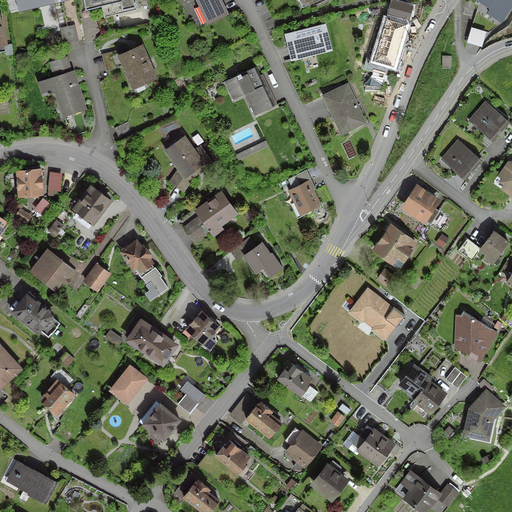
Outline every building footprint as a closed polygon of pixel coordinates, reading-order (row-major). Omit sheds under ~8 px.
[(18,11),(18,10),(39,6),(38,0),(14,0),(17,11),(18,11)] [(132,0),(82,0),(85,10),(127,0),(131,0),(133,6),(131,7),(131,8),(134,7),(132,0)] [(195,0),(198,5),(202,3),(210,20),(206,22),(207,23),(226,14),(219,0),(195,0)] [(283,0),(266,0),(274,17),(288,10),(283,0)] [(502,19),(511,3),(511,0),(494,0),(490,6),(487,10),(502,19)] [(392,2),(389,13),(407,18),(410,7),(392,2)] [(125,26),(154,20),(152,9),(122,16),(125,26)] [(113,16),(98,19),(102,34),(116,30),(113,16)] [(395,67),(393,66),(405,24),(385,18),(374,55),(372,54),(370,61),(366,59),(364,67),(378,71),(380,64),(395,68),(395,67)] [(62,43),(77,40),(74,24),(59,27),(62,43)] [(323,26),(285,35),(291,56),(301,54),(299,43),(305,41),(308,52),(328,47),(323,26)] [(468,42),(475,44),(479,30),(472,28),(468,42)] [(486,32),(479,30),(475,44),(482,46),(486,32)] [(123,65),(133,87),(154,78),(140,46),(121,54),(120,50),(102,55),(106,70),(123,65)] [(450,57),(442,56),(441,68),(449,68),(450,57)] [(70,112),(70,113),(83,108),(73,79),(74,79),(72,71),(70,71),(65,57),(49,62),(54,77),(38,82),(42,95),(47,94),(50,93),(55,91),(60,103),(68,101),(72,111),(70,112)] [(241,87),(254,114),(272,106),(273,106),(259,75),(258,76),(254,67),(240,74),(239,73),(236,75),(236,76),(223,82),(229,93),(241,87)] [(335,115),(343,132),(363,122),(346,85),(323,96),(332,117),(335,115)] [(499,129),(506,121),(486,103),(477,114),(474,112),(467,120),(482,133),(477,138),(486,146),(497,134),(497,132),(496,130),(498,127),(499,129)] [(132,135),(127,122),(113,128),(119,141),(132,135)] [(115,142),(115,143),(122,159),(123,159),(124,157),(146,147),(139,131),(132,135),(119,141),(115,142)] [(183,137),(164,150),(181,173),(174,184),(169,181),(182,191),(192,176),(192,175),(211,162),(202,149),(196,154),(193,150),(193,151),(183,137)] [(267,146),(264,140),(249,148),(252,153),(267,146)] [(471,167),(478,159),(458,142),(449,152),(448,154),(448,156),(449,157),(453,160),(448,165),(463,179),(469,172),(469,170),(467,169),(470,166),(471,167)] [(511,164),(507,165),(499,177),(504,180),(504,182),(501,187),(511,194),(511,164)] [(40,176),(39,169),(16,171),(18,195),(40,193),(39,176),(40,176)] [(286,179),(290,186),(304,179),(301,172),(303,171),(303,170),(286,179)] [(299,214),(319,204),(308,180),(287,190),(288,191),(290,190),(301,212),(298,213),(299,214)] [(91,223),(108,200),(91,186),(85,194),(84,193),(79,200),(80,201),(73,209),(91,223)] [(425,195),(417,189),(405,207),(422,218),(429,223),(437,211),(431,206),(435,201),(431,199),(433,195),(427,191),(425,195)] [(196,210),(195,208),(178,220),(194,242),(234,213),(220,192),(196,210)] [(44,197),(36,209),(47,216),(55,204),(44,197)] [(24,208),(17,204),(12,213),(24,222),(30,214),(23,209),(24,208)] [(62,225),(55,220),(47,231),(53,236),(62,225)] [(414,243),(390,225),(373,249),(397,266),(414,243)] [(491,263),(507,242),(492,231),(479,248),(479,249),(493,260),(490,263),(491,263)] [(77,248),(85,238),(79,234),(72,244),(77,248)] [(447,238),(442,235),(436,244),(441,247),(447,238)] [(463,255),(473,243),(466,238),(457,250),(463,255)] [(251,250),(244,254),(256,271),(265,264),(271,274),(268,276),(268,277),(281,268),(270,253),(267,255),(259,244),(254,248),(247,239),(231,250),(236,257),(249,248),(251,250)] [(140,248),(135,242),(121,251),(140,278),(154,268),(146,257),(148,256),(142,247),(140,248)] [(479,249),(479,248),(473,243),(463,255),(470,260),(479,249)] [(291,250),(300,265),(310,259),(301,244),(291,250)] [(46,250),(30,271),(54,289),(70,268),(46,250)] [(506,271),(509,264),(505,261),(501,268),(506,271)] [(102,282),(108,274),(96,265),(90,273),(102,282)] [(383,270),(377,279),(391,289),(397,281),(383,270)] [(96,290),(102,282),(90,273),(84,281),(96,290)] [(394,326),(395,326),(403,315),(392,306),(392,307),(366,288),(348,311),(361,321),(364,318),(374,325),(371,329),(384,339),(394,326)] [(15,312),(14,312),(13,313),(14,314),(15,314),(36,332),(38,329),(47,337),(59,323),(49,315),(51,313),(40,304),(42,301),(37,296),(34,299),(29,295),(28,296),(15,312)] [(469,350),(469,353),(478,358),(495,332),(462,311),(457,320),(456,334),(460,334),(459,349),(469,350)] [(208,336),(217,326),(200,312),(186,328),(208,348),(214,342),(208,336)] [(144,351),(157,332),(140,321),(127,339),(129,340),(127,343),(134,348),(136,345),(144,351)] [(159,361),(161,363),(174,344),(157,332),(144,351),(153,357),(151,360),(157,364),(159,361)] [(412,336),(404,348),(411,353),(420,342),(412,336)] [(0,385),(19,368),(0,347),(0,385)] [(420,356),(424,352),(417,347),(414,351),(420,356)] [(66,366),(72,359),(65,353),(59,360),(66,366)] [(299,395),(300,394),(309,401),(316,392),(307,384),(306,383),(310,378),(290,363),(286,368),(285,367),(277,378),(299,395)] [(118,396),(125,402),(144,379),(129,366),(110,390),(118,396)] [(56,380),(41,397),(57,412),(72,395),(65,389),(73,380),(58,367),(50,375),(56,380)] [(426,374),(425,376),(412,367),(400,383),(400,382),(399,384),(400,385),(401,385),(409,391),(407,393),(413,398),(429,379),(428,379),(430,377),(426,374)] [(444,379),(456,388),(465,376),(453,367),(444,379)] [(429,379),(413,398),(428,410),(430,411),(431,410),(430,410),(442,394),(427,382),(429,379)] [(186,391),(198,401),(204,395),(186,381),(179,390),(184,394),(186,391)] [(193,407),(198,401),(186,391),(184,394),(181,397),(193,407)] [(471,406),(469,408),(464,434),(472,436),(475,433),(484,436),(487,422),(502,407),(485,391),(474,402),(477,405),(475,407),(474,406),(472,406),(471,406)] [(249,398),(256,403),(245,418),(241,424),(245,427),(249,422),(268,436),(279,422),(269,413),(271,411),(259,402),(260,395),(255,392),(249,398)] [(188,414),(193,407),(181,397),(176,404),(188,414)] [(345,414),(349,409),(341,403),(337,408),(345,414)] [(163,438),(178,419),(159,404),(142,424),(153,434),(155,432),(163,438)] [(337,412),(330,421),(335,425),(342,416),(337,412)] [(60,424),(52,434),(66,445),(76,432),(68,426),(72,419),(64,413),(58,421),(60,424)] [(384,450),(389,443),(366,425),(352,443),(378,464),(387,452),(384,450)] [(283,441),(290,446),(286,452),(297,461),(292,466),(296,469),(297,470),(299,469),(300,468),(318,445),(301,432),(301,433),(294,427),(283,441)] [(448,427),(443,432),(448,437),(453,432),(448,427)] [(248,456),(242,452),(228,441),(225,445),(224,444),(215,455),(237,473),(245,462),(244,461),(248,456)] [(330,452),(336,444),(333,441),(327,449),(330,452)] [(315,482),(313,484),(331,498),(344,480),(341,478),(344,476),(337,470),(340,467),(332,460),(325,468),(326,468),(315,482)] [(15,462),(20,464),(10,483),(23,489),(19,498),(24,501),(28,494),(45,503),(56,483),(16,461),(15,462)] [(435,491),(409,472),(395,490),(423,511),(434,496),(432,495),(435,491)] [(195,482),(194,481),(184,493),(181,491),(193,476),(189,473),(173,493),(180,498),(182,496),(202,511),(206,511),(217,500),(206,491),(208,489),(197,480),(195,482)] [(285,486),(290,490),(296,483),(291,479),(285,486)] [(457,493),(446,485),(440,492),(441,493),(437,498),(447,506),(457,493)]
